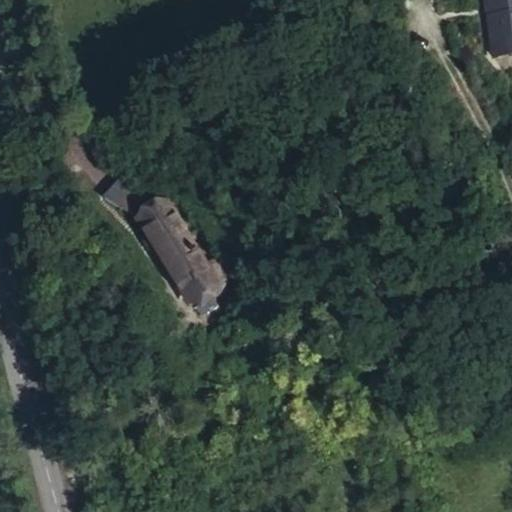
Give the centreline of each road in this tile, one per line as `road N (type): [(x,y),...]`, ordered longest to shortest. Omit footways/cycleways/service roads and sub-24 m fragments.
road 1 (track): [(511,216),(414,0)]
road 2 (tertiary): [(56,511),(0,312)]
